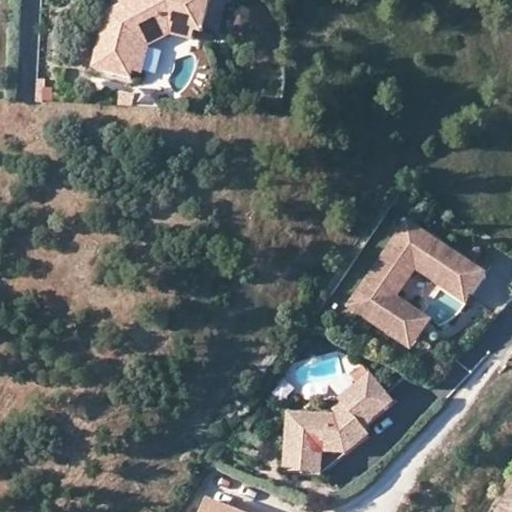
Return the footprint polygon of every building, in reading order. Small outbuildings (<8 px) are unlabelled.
[(106,19),(93,70),(132,80),(142,41),(169,28),(202,36),(211,0),(134,0),(122,6),(113,12),(111,17),(106,19)] [(142,41),(132,80),(145,82),(152,49),(172,39),(198,46),(202,36),(169,28),(142,41)] [(488,273),(408,220),(350,308),(390,335),(399,322),(394,298),(415,265),(423,263),(473,296),(488,273)] [(415,265),(394,298),(399,322),(390,335),(415,351),(434,322),(400,299),(418,271),(468,303),(473,296),(423,263),(415,265)] [(371,376),(365,368),(353,378),(360,385),(371,376)] [(336,416),(305,414),(304,454),(287,453),(286,475),(324,477),(372,438),(366,430),(396,405),(372,376),(371,376),(360,385),(341,401),(347,409),(336,416)] [(304,454),(305,414),(289,414),(287,453),(304,454)] [(511,511),(511,489),(499,511),(511,511)] [(237,511),(209,501),(204,511),(237,511)]
